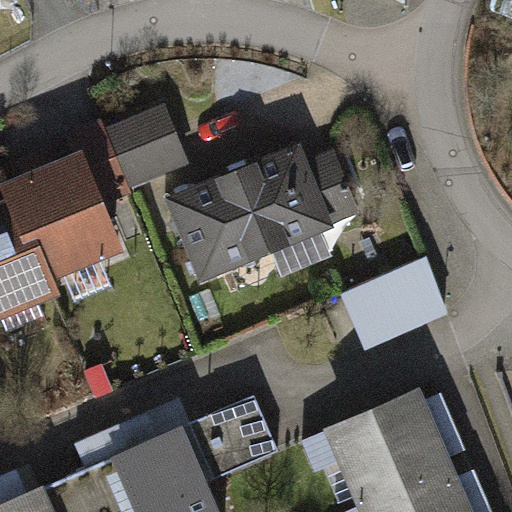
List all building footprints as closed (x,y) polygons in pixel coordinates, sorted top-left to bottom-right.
[(153,108),(95,132),(119,192),(178,169),(153,108)] [(91,123),(54,138),(63,158),(71,155),(94,211),(122,199),(119,192),(95,132),(91,123)] [(291,149),(156,202),(191,288),(325,234),(323,228),(297,162),(291,149)] [(349,217),(323,152),(297,162),(323,228),(349,217)] [(63,158),(0,184),(0,220),(14,255),(30,248),(46,288),(115,260),(94,211),(71,155),(63,158)] [(0,325),(53,304),(46,288),(30,248),(14,255),(0,220),(0,325)] [(332,299),(356,353),(440,315),(416,261),(332,299)] [(364,511),(448,476),(412,393),(317,433),(351,511),(364,511)] [(247,398),(173,431),(197,486),(271,453),(247,398)] [(137,419),(65,450),(75,473),(147,442),(137,419)] [(75,473),(34,491),(43,511),(208,511),(197,486),(173,431),(147,442),(75,473)] [(6,474),(0,476),(0,505),(16,499),(6,474)] [(463,511),(448,476),(364,511),(463,511)] [(43,511),(34,491),(16,499),(0,505),(0,511),(43,511)]
